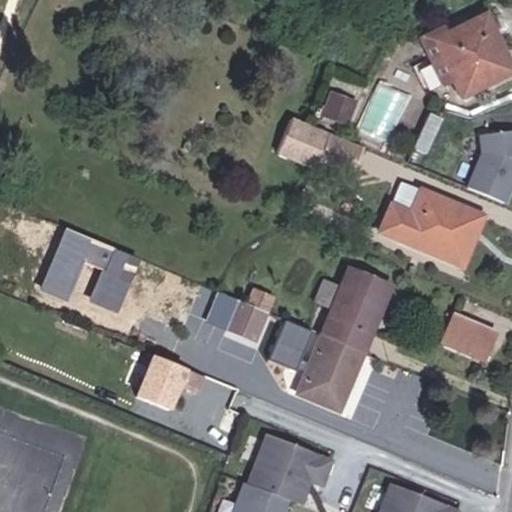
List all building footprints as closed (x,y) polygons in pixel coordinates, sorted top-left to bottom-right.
[(459,107),(511,81),(511,77),(500,54),(508,50),(495,22),(448,44),(443,36),(418,49),(440,94),(450,90),(459,107)] [(309,118),(329,126),(338,105),(317,97),(309,118)] [(306,170),(309,163),(319,140),(273,121),(261,151),(306,170)] [(501,211),(511,186),(511,139),(478,145),(480,162),(466,196),(501,211)] [(309,163),(334,173),(343,150),(319,140),(309,163)] [(387,210),(407,219),(416,197),(396,187),(387,210)] [(470,244),(456,238),(464,217),(416,197),(407,219),(387,210),(376,236),(459,271),(470,244)] [(456,238),(470,244),(479,223),(464,217),(456,238)] [(313,340),(353,356),(380,287),(340,271),(313,340)] [(301,301),(314,306),(324,279),(312,274),(301,301)] [(186,323),(244,346),(256,317),(239,309),(198,293),(186,323)] [(239,309),(256,317),(263,301),(245,294),(239,309)] [(485,370),(496,342),(485,337),(481,347),(465,340),(468,331),(454,325),(444,353),(485,370)] [(481,347),(485,337),(468,331),(465,340),(481,347)] [(286,398),(329,415),(353,356),(313,340),(310,338),(286,398)] [(296,368),(301,355),(274,344),(268,357),(296,368)] [(191,386),(141,366),(123,407),(156,420),(166,395),(184,402),(191,386)] [(293,488),(291,483),(293,477),(308,483),(314,468),(246,443),(229,491),(242,496),(268,505),(285,511),(293,488)] [(308,483),(293,477),(291,483),(293,488),(305,492),(308,483)] [(434,511),(387,495),(381,511),(434,511)] [(236,508),(225,504),(222,511),(265,511),(268,505),(242,496),(238,507),(236,508)]
